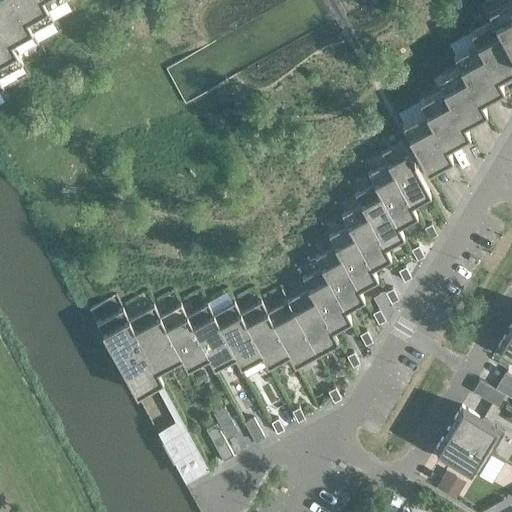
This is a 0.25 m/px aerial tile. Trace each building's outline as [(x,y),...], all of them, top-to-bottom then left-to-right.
[(0,0),(0,23),(16,52),(37,40),(32,30),(31,30),(14,0),(0,0)] [(14,0),(31,30),(32,30),(53,18),(47,8),(46,8),(41,0),(14,0)] [(41,0),(46,8),(47,8),(61,0),(41,0)] [(511,0),(484,0),(493,17),(495,16),(511,47),(511,0)] [(471,29),(501,85),(502,84),(497,73),(511,64),(511,47),(495,16),(493,17),(471,29)] [(16,52),(0,23),(0,74),(22,62),(16,52)] [(454,52),(484,108),(485,107),(480,96),(501,85),(471,29),(469,30),(475,40),(454,52)] [(437,75),(467,131),(468,130),(463,119),(484,108),(454,52),(452,53),(458,63),(437,75)] [(420,98),(450,154),(451,153),(446,142),(467,131),(437,75),(435,76),(441,86),(420,98)] [(450,154),(420,98),(418,99),(424,109),(401,122),(426,167),(450,154)] [(381,150),(416,213),(410,202),(429,192),(401,139),(381,150)] [(368,171),(402,234),(403,234),(397,223),(416,213),(381,150),(380,151),(386,161),(368,171)] [(355,192),(389,255),(390,255),(384,244),(402,234),(368,171),(367,172),(373,182),(355,192)] [(341,213),(376,276),(377,276),(371,265),(389,255),(355,192),(354,192),(360,203),(341,213)] [(328,234),(363,297),(358,286),(376,276),(341,213),(346,224),(328,234)] [(430,223),(423,227),(429,237),(436,233),(430,223)] [(363,297),(328,234),(327,234),(333,245),(315,255),(350,318),(350,317),(345,307),(363,297)] [(417,244),(410,248),(416,258),(423,255),(417,244)] [(302,276),(336,339),(337,338),(331,328),(350,318),(315,255),(314,255),(320,266),(302,276)] [(404,265),(397,269),(403,280),(410,276),(404,265)] [(315,350),(336,339),(302,276),(301,276),(307,287),(286,298),(315,350)] [(391,287),(384,291),(390,301),(397,297),(391,287)] [(260,299),(294,362),(315,350),(286,298),(266,309),(260,298),(260,299)] [(294,362),(260,299),(239,310),(234,299),(233,300),(267,363),(288,352),(293,362),(294,362)] [(267,363),(233,300),(213,311),(207,300),(206,301),(241,364),(261,353),(267,363)] [(240,364),(241,364),(206,301),(186,312),(180,301),(179,302),(214,365),(234,354),(240,364)] [(213,365),(214,365),(179,302),(159,313),(153,302),(152,303),(187,366),(207,355),(213,365)] [(187,366),(152,303),(128,316),(122,305),(121,306),(156,369),(180,356),(186,366),(187,366)] [(156,369),(121,306),(95,320),(136,394),(162,379),(156,369)] [(378,308),(371,312),(377,322),(384,318),(378,308)] [(511,324),(510,324),(497,345),(511,354),(511,324)] [(365,329),(358,333),(364,344),(371,340),(365,329)] [(352,350),(345,354),(351,365),(358,361),(352,350)] [(495,387),(507,395),(511,388),(499,381),(495,387)] [(335,386),(327,390),(333,400),(340,397),(335,386)] [(503,401),(507,395),(495,387),(491,394),(503,401)] [(491,452),(503,430),(461,405),(448,426),(482,446),(491,452)] [(298,406),(291,410),(297,420),(304,416),(298,406)] [(252,418),(245,422),(256,443),(264,439),(253,417),(252,418)] [(277,417),(270,421),(276,432),(283,428),(277,417)] [(219,425),(219,426),(226,438),(237,433),(230,420),(219,425)] [(205,428),(223,459),(233,453),(216,422),(205,428)] [(478,473),(491,452),(482,446),(448,426),(435,447),(478,473)] [(180,430),(161,440),(173,461),(192,451),(180,430)] [(464,484),(445,473),(437,486),(455,498),(464,484)]
